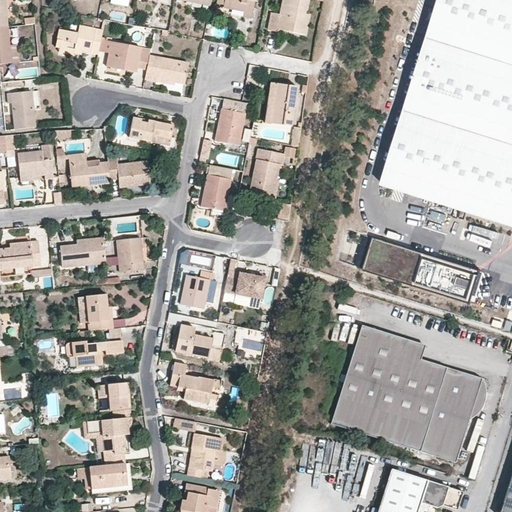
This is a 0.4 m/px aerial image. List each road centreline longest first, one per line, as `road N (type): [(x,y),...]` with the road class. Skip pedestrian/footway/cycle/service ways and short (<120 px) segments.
road 1 (residential): [(153,511),(162,469),(147,370),(172,236)]
road 2 (residential): [(179,198),(0,217)]
road 3 (residential): [(197,111),(201,93),(241,55),(321,69)]
